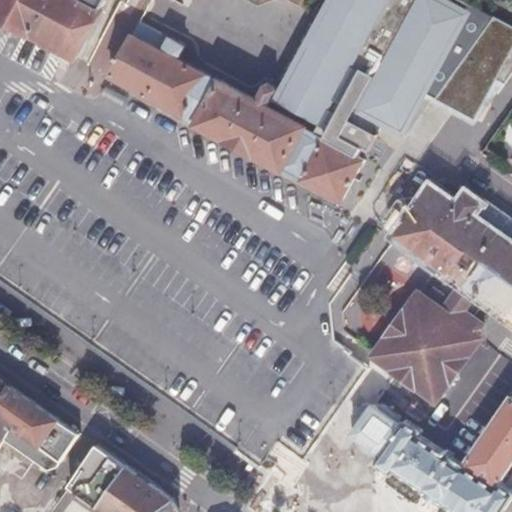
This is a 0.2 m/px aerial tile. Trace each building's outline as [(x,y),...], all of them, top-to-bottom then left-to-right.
[(76,56),(104,0),(0,0),(0,17),(10,23),(76,56)] [(465,0),(320,0),(274,87),(276,88),(272,97),(319,123),(334,97),(353,107),(345,122),(369,135),(363,145),(369,149),(378,134),(398,98),(414,107),(423,92),(440,58),(457,67),(435,98),(476,119),(498,78),(505,83),(511,73),(511,24),(494,15),(477,39),(456,27),(470,2),(465,0)] [(358,155),(363,145),(369,135),(345,122),(353,107),(334,97),(319,123),(314,132),(267,107),(272,97),(276,88),(274,87),(265,82),(255,99),(177,58),(184,45),(140,21),(111,75),(343,198),(364,159),(358,155)] [(48,135),(0,102),(0,211),(41,146),(48,135)] [(41,146),(0,211),(0,280),(293,484),(376,366),(339,337),(307,315),(48,135),(41,146)] [(502,307),(511,314),(511,223),(466,191),(457,203),(431,185),(397,233),(463,280),(476,289),(502,307)] [(462,308),(476,289),(463,280),(449,299),(434,288),(427,298),(419,292),(376,354),(401,372),(438,397),(480,336),(477,334),(484,324),(462,308)] [(78,432),(7,384),(0,396),(0,418),(59,459),(78,432)] [(500,511),(511,495),(511,486),(501,480),(511,463),(511,394),(463,462),(451,453),(453,451),(445,445),(442,448),(420,432),(422,429),(404,417),(401,421),(394,416),(397,412),(381,400),(378,405),(373,402),(371,404),(367,401),(354,407),(348,415),(349,426),(353,429),(351,433),(356,437),(352,441),(369,452),(372,447),(380,453),(374,461),(390,474),(393,470),(420,489),(422,492),(442,504),(443,503),(455,511),(500,511)] [(54,468),(59,459),(0,418),(0,444),(3,441),(14,449),(45,470),(54,468)] [(178,511),(176,500),(97,446),(69,485),(107,511),(178,511)]
